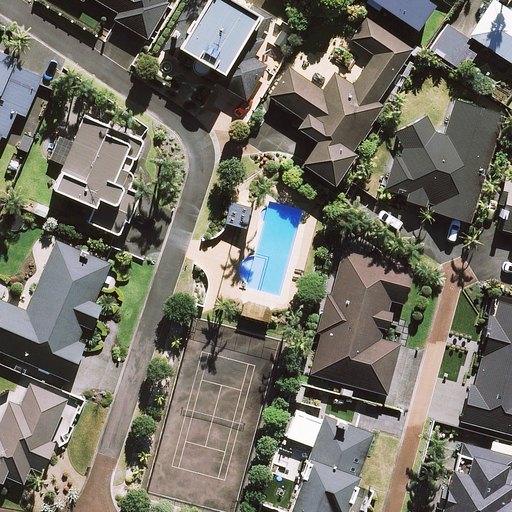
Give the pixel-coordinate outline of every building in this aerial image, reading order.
[(82,0),(84,1),(84,0),(96,0),(117,12),(113,19),(146,38),(167,0),(82,0)] [(251,56),(274,15),(255,4),(252,8),(237,0),(190,0),(162,51),(218,83),(246,99),(265,64),(251,56)] [(431,0),(387,0),(418,20),(431,0)] [(511,11),(493,0),(491,0),(469,34),(511,62),(511,11)] [(411,47),(365,18),(351,39),(373,53),(354,84),(334,72),(323,89),(289,67),(270,97),(302,117),(297,126),(317,139),(302,162),(334,182),(379,112),(372,108),(411,47)] [(296,30),(280,22),(269,44),(285,52),(296,30)] [(475,44),(447,24),(429,49),(458,69),(475,44)] [(0,137),(2,138),(14,110),(25,115),(33,98),(42,76),(17,65),(19,60),(0,52),(0,137)] [(400,159),(395,157),(385,189),(407,196),(406,200),(410,201),(422,205),(421,207),(472,223),(505,119),(454,103),(444,135),(435,132),(423,114),(396,133),(404,145),(400,159)] [(141,143),(83,118),(72,142),(59,137),(50,158),(64,164),(55,187),(95,204),(88,221),(119,234),(130,209),(116,203),(141,143)] [(511,176),(508,175),(495,227),(511,231),(511,176)] [(110,263),(55,239),(25,310),(0,298),(0,350),(68,379),(84,343),(77,340),(84,324),(91,327),(101,302),(94,299),(110,263)] [(411,268),(342,250),(331,294),(326,293),(317,331),(320,332),(310,373),(386,393),(399,344),(383,340),(394,300),(402,302),(411,268)] [(243,297),(238,316),(270,323),(275,305),(243,297)] [(511,301),(494,297),(462,420),(511,433),(511,301)] [(67,398),(62,396),(29,384),(21,405),(8,400),(0,421),(0,479),(2,480),(5,475),(24,482),(30,465),(36,467),(37,463),(43,466),(52,442),(51,442),(67,398)] [(319,418),(296,410),(287,435),(313,445),(288,511),(364,511),(371,492),(353,485),(372,433),(326,417),(319,418)] [(511,511),(511,445),(492,440),(490,448),(460,439),(439,511),(511,511)]
